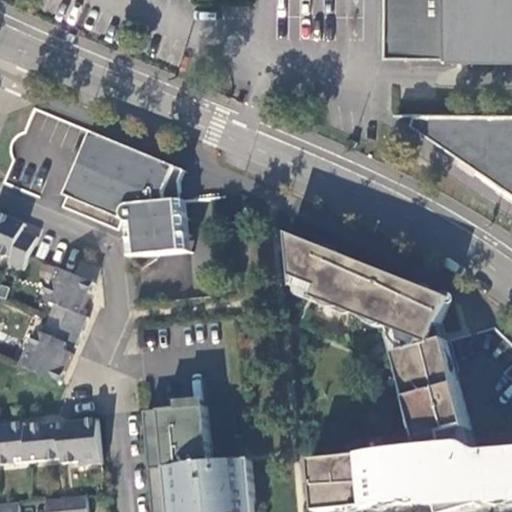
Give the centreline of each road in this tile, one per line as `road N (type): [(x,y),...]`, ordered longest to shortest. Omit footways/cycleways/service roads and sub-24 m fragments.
road 1 (tertiary): [(20,61),(264,164),(468,261),(511,292)]
road 2 (residential): [(119,511),(108,375),(114,315),(103,251),(0,205)]
